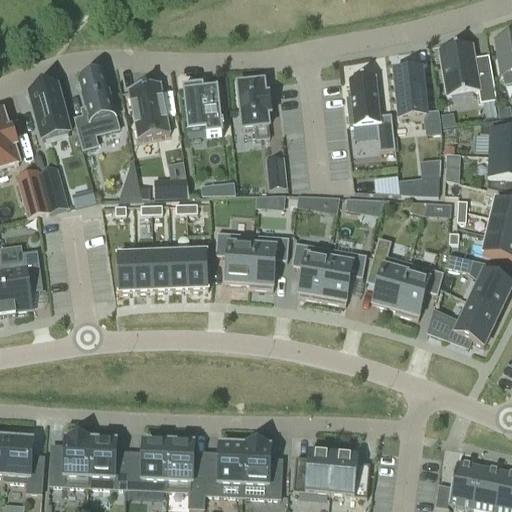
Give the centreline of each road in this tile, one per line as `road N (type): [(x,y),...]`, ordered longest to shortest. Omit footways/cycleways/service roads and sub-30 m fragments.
road 1 (residential): [(511,3),(306,53),(240,62),(92,60),(0,89)]
road 2 (residential): [(424,389),(411,433),(0,412)]
road 3 (residential): [(0,361),(137,341),(239,345),(424,389)]
